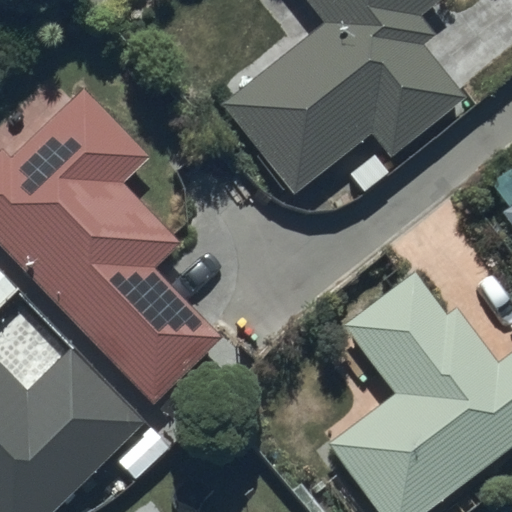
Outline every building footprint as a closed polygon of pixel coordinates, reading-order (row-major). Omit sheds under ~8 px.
[(224,119),(294,208),(369,149),(389,174),(462,117),(419,62),(434,51),(418,32),(445,11),(436,0),(293,0),(325,39),(224,119)] [(174,259),(120,202),(149,172),(83,103),(12,172),(1,161),(0,161),(0,262),(148,418),(216,352),(150,283),(174,259)] [(511,193),(500,203),(511,219),(511,193)] [(391,386),(326,435),(383,511),(410,511),(511,436),(511,345),(495,358),(453,301),(446,307),(414,265),(341,319),(391,386)] [(19,300),(0,318),(0,334),(30,365),(57,339),(19,300)] [(0,511),(63,450),(0,386),(0,511)]
